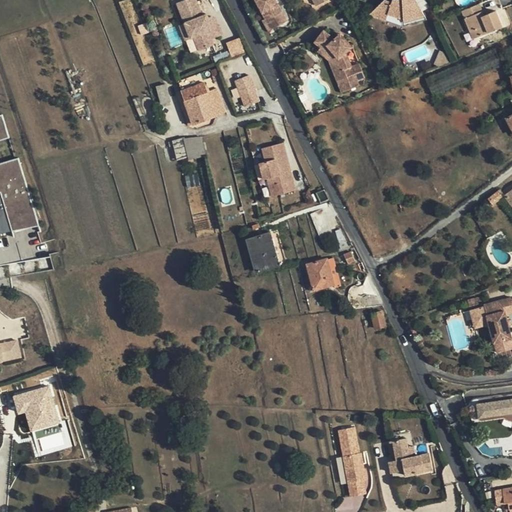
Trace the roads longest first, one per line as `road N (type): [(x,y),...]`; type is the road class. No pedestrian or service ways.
road 1 (residential): [(235,0),(389,302),(479,511)]
road 2 (unknown): [(98,502),(63,366),(0,302)]
road 3 (unknown): [(370,264),(415,249),(511,166)]
